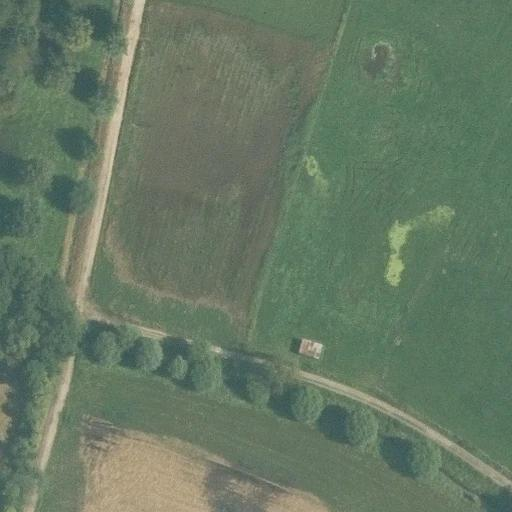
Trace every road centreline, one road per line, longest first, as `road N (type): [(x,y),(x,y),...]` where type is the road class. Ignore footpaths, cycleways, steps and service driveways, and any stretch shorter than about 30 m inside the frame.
road 1 (track): [(84,318),(322,386),(383,413),(511,499)]
road 2 (track): [(142,0),(84,318)]
road 3 (track): [(84,318),(33,511)]
